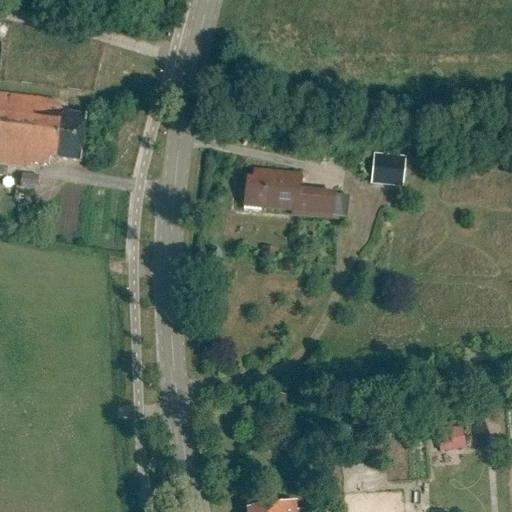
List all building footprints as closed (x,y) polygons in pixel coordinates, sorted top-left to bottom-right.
[(0,97),(0,166),(32,170),(33,166),(51,168),(52,161),(82,164),(88,117),(66,114),(59,104),(0,97)] [(405,159),(374,156),(371,186),(402,189),(405,159)] [(299,195),(301,180),(254,174),(253,183),(246,182),(246,186),(242,188),(241,195),(245,198),(245,202),(262,205),(262,212),(293,215),(293,219),(347,226),(349,216),(338,200),(299,195)] [(41,197),(43,179),(26,177),(24,195),(41,197)] [(437,453),(463,451),(462,430),(435,432),(437,453)]
